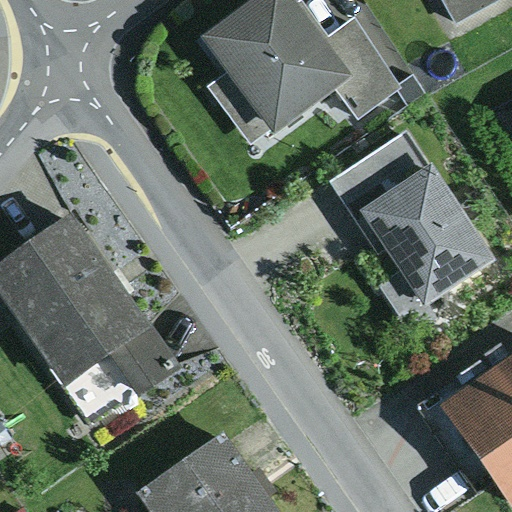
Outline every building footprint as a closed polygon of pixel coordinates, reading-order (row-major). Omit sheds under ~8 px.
[(287,0),(257,0),(194,46),(268,149),(346,92),(365,119),(400,93),(356,32),(327,54),(287,0)] [(496,0),(443,0),(456,22),(496,0)] [(407,124),(329,177),(377,248),(387,241),(404,266),(426,299),(493,254),(407,124)] [(73,208),(0,257),(0,285),(93,422),(179,364),(73,208)] [(426,299),(404,266),(379,283),(413,333),(438,317),(426,299)] [(511,353),(443,403),(500,479),(511,496),(511,353)] [(224,430),(139,489),(155,511),(280,511),(255,475),(224,430)]
